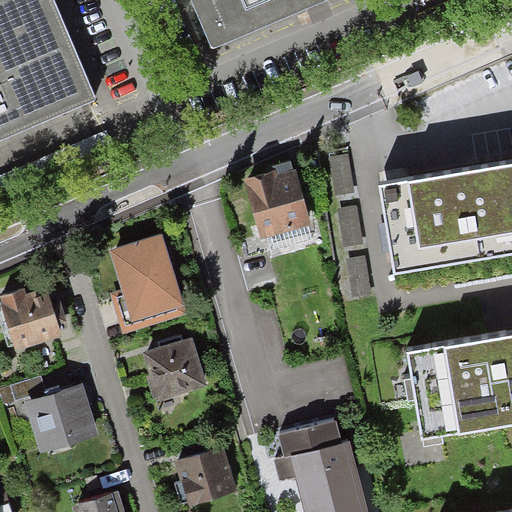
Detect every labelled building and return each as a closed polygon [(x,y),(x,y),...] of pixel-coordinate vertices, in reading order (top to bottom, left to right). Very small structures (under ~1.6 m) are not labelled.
[(0,0),(0,138),(98,97),(56,0),(0,0)] [(327,0),(191,0),(212,49),(327,0)] [(336,156),(339,176),(353,174),(350,154),(336,156)] [(511,161),(477,167),(380,184),(395,271),(511,251),(511,161)] [(293,164),(241,180),(260,241),(311,226),(293,164)] [(187,315),(162,236),(110,253),(121,289),(108,294),(122,336),(187,315)] [(295,246),(269,253),(277,281),(303,273),(295,246)] [(347,262),(352,294),(374,291),(369,260),(347,262)] [(53,281),(1,295),(16,347),(67,332),(53,281)] [(511,326),(406,344),(420,434),(511,418),(511,326)] [(192,341),(142,355),(156,403),(206,388),(192,341)] [(103,435),(87,379),(30,394),(46,451),(103,435)] [(306,511),(365,511),(349,440),(339,443),(333,418),(277,431),(281,451),(271,453),(276,477),(297,472),(306,511)] [(237,494),(223,446),(173,460),(186,508),(237,494)] [(125,511),(120,491),(74,504),(76,511),(125,511)]
